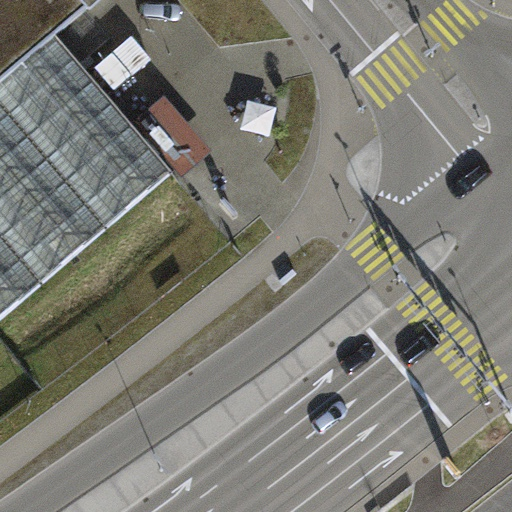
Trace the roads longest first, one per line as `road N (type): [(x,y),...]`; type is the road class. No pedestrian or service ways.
road 1 (tertiary): [(502,154),(27,511)]
road 2 (tertiary): [(222,511),(511,283)]
road 3 (unclassified): [(373,0),(502,154)]
